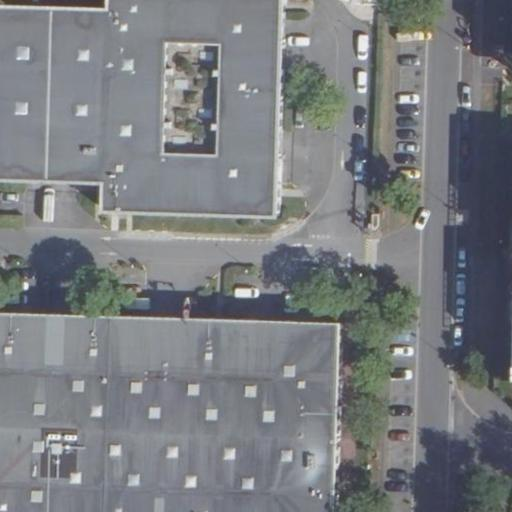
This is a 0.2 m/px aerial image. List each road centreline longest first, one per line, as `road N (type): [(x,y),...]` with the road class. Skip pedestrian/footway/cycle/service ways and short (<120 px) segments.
road 1 (unclassified): [(0,245),(335,251)]
road 2 (unclassified): [(445,0),(438,254)]
road 3 (unclassified): [(335,251),(342,28),(329,0)]
road 4 (unclassified): [(438,254),(432,448)]
